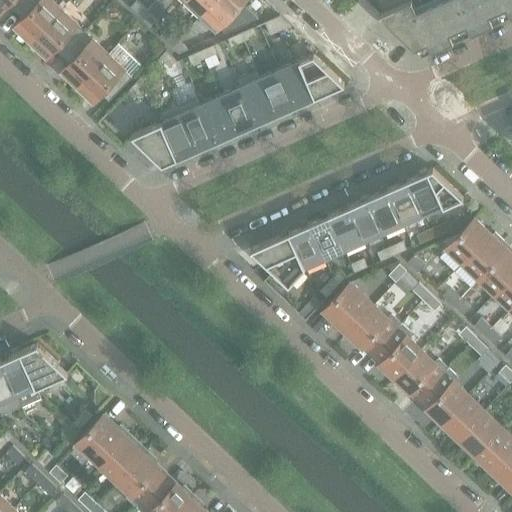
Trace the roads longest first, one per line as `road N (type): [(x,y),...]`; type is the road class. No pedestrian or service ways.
road 1 (residential): [(467,511),(186,244)]
road 2 (residential): [(51,300),(270,511)]
road 3 (residential): [(399,86),(141,202)]
road 4 (residential): [(186,244),(442,130)]
road 5 (residential): [(141,202),(0,66)]
road 6 (residential): [(399,86),(306,0)]
road 7 (residential): [(511,37),(399,86)]
